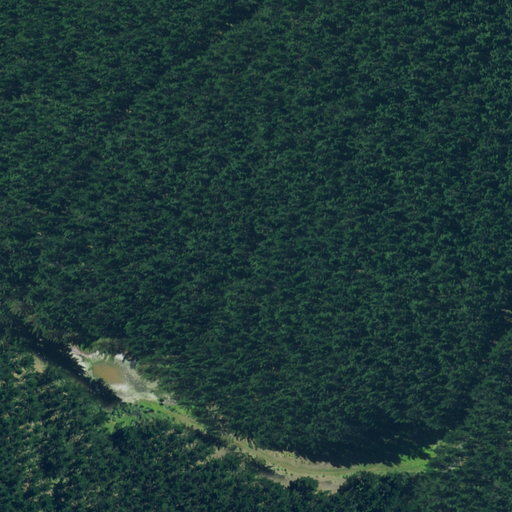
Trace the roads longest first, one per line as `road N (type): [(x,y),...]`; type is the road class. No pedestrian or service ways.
road 1 (track): [(63,511),(23,314),(55,239),(140,90),(263,0)]
road 2 (unclassified): [(511,305),(417,511)]
